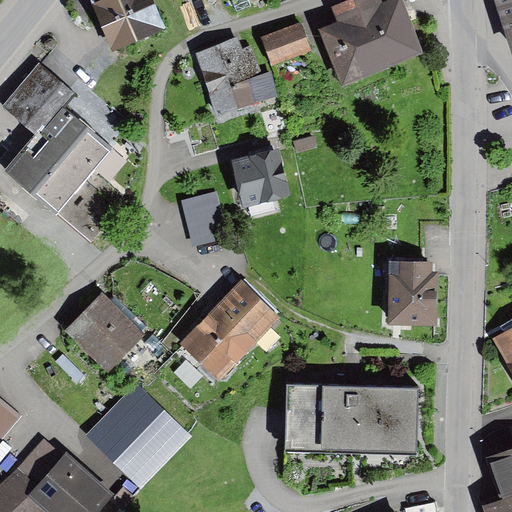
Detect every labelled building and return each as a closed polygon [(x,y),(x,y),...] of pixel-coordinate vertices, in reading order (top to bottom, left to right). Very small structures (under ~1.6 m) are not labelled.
[(151,0),(92,0),(112,53),(164,34),(151,0)] [(338,24),(321,31),(343,87),(425,55),(403,0),(388,0),(381,3),(379,0),(350,0),(332,7),(338,24)] [(511,0),(499,0),(511,36),(511,0)] [(303,27),(265,40),(274,67),(313,54),(303,27)] [(237,37),(196,53),(210,91),(263,73),(252,46),(243,49),(237,37)] [(77,101),(39,70),(5,112),(40,140),(11,176),(60,215),(112,150),(67,114),(77,101)] [(263,73),(210,91),(217,116),(279,95),(272,70),(263,73)] [(315,136),(294,142),(297,154),(318,148),(315,136)] [(284,154),(232,166),(243,214),(295,202),(284,154)] [(217,192),(183,201),(195,246),(229,237),(217,192)] [(81,223),(95,235),(108,219),(95,207),(81,223)] [(439,263),(386,262),(384,322),(437,324),(439,263)] [(241,281),(181,344),(218,379),(277,317),(241,281)] [(145,334),(103,293),(65,331),(107,372),(145,334)] [(511,332),(489,346),(511,383),(511,332)] [(63,356),(56,363),(78,383),(85,375),(63,356)] [(187,361),(175,373),(192,389),(204,377),(187,361)] [(134,386),(86,431),(136,483),(184,437),(134,386)] [(418,387),(288,386),(287,456),(418,456),(418,387)] [(0,442),(23,415),(0,395),(0,442)] [(38,484),(64,455),(46,440),(19,470),(38,484)] [(511,511),(511,445),(483,456),(498,499),(483,504),(485,511),(511,511)] [(19,470),(0,486),(0,511),(42,511),(45,510),(47,511),(99,511),(113,496),(66,452),(64,455),(38,484),(19,470)]
